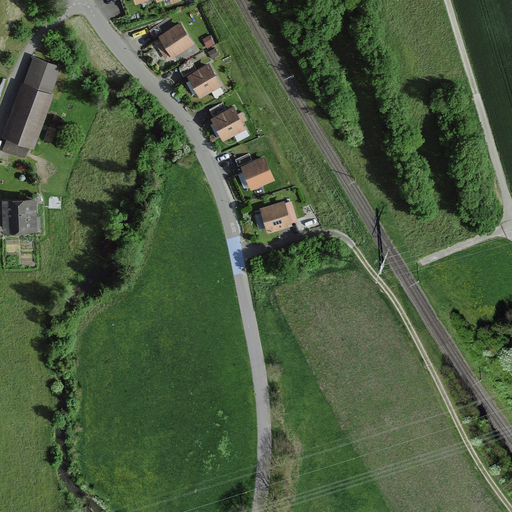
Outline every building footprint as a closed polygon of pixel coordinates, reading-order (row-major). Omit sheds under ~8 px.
[(180,21),(159,35),(173,56),(195,42),(180,21)] [(62,66),(33,55),(4,135),(33,145),(62,66)] [(210,61),(187,75),(201,98),(224,84),(210,61)] [(234,105),(212,118),(225,139),(246,127),(234,105)] [(265,155),(241,165),(252,190),(276,179),(265,155)] [(36,230),(34,200),(2,201),(4,232),(36,230)] [(284,200),(260,207),(267,233),(292,226),(284,200)]
